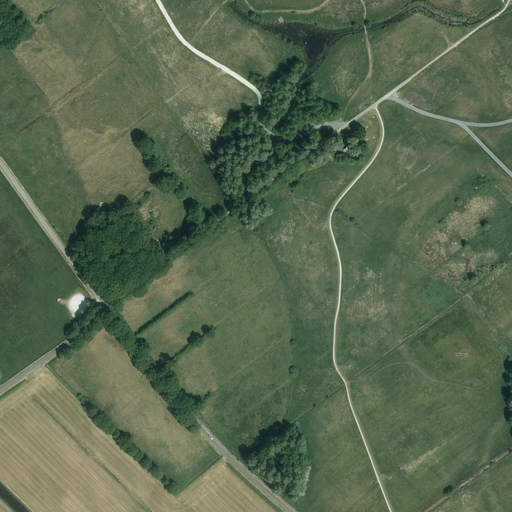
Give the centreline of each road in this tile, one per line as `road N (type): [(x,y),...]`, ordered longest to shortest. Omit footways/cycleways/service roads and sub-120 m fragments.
road 1 (unclassified): [(290,511),(194,420),(106,306)]
road 2 (unclassified): [(106,306),(0,163)]
road 3 (unclassified): [(0,390),(106,306)]
